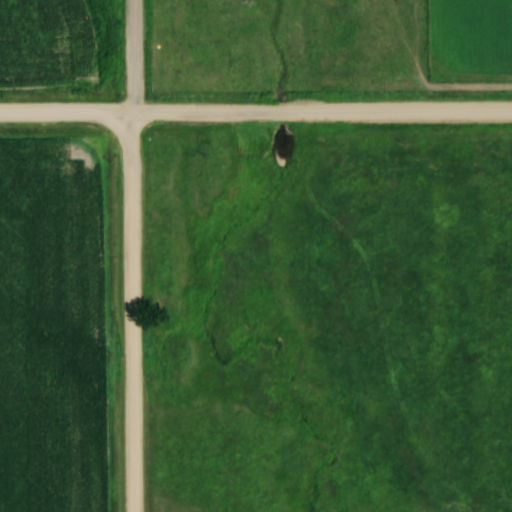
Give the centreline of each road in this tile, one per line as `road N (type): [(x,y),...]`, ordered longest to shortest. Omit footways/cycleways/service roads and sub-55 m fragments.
road 1 (residential): [(511,113),(0,116)]
road 2 (residential): [(138,511),(136,0)]
